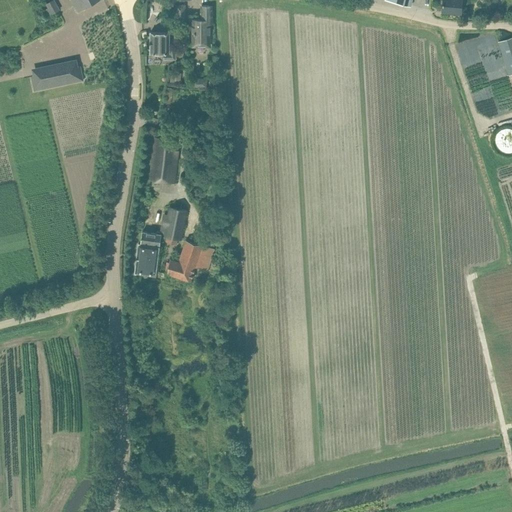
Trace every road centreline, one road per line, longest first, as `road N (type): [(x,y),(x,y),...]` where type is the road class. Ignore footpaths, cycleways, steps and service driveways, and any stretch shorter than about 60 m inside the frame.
road 1 (tertiary): [(111,297),(134,69),(121,0)]
road 2 (unclassified): [(511,25),(275,0)]
road 3 (tertiary): [(116,511),(124,481),(111,297)]
